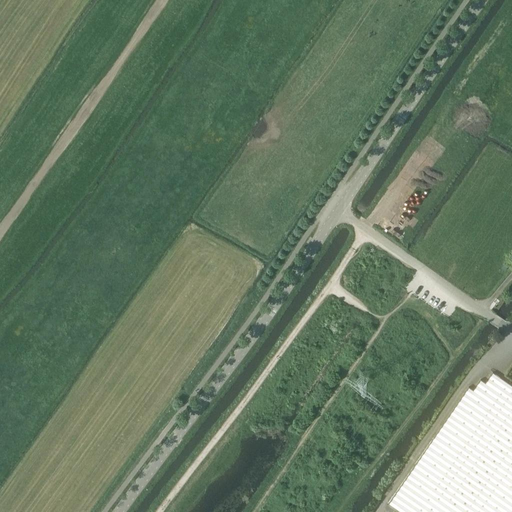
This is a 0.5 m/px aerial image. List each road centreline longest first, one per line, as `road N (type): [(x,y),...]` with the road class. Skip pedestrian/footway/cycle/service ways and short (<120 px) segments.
road 1 (tertiary): [(119,511),(340,208)]
road 2 (track): [(367,230),(159,511)]
road 3 (track): [(256,511),(425,270)]
road 4 (track): [(161,0),(0,229)]
road 5 (tertiary): [(340,208),(481,0)]
road 6 (track): [(337,511),(481,310)]
road 7 (unclassified): [(340,208),(511,328)]
